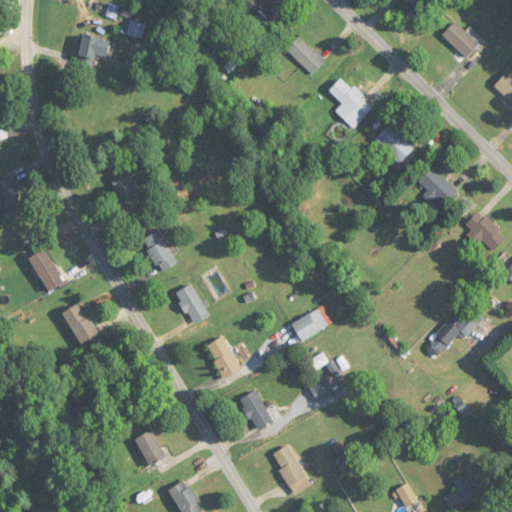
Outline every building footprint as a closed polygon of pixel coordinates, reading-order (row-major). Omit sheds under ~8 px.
[(237,0),(263,26),(276,14),(261,0),(237,0)] [(406,0),(419,12),(431,0),(406,0)] [(128,34),(146,40),(150,27),(132,21),(128,34)] [(479,45),(456,22),(443,35),(466,58),(479,45)] [(107,57),(111,43),(86,34),(76,63),(92,68),(97,54),(107,57)] [(314,75),(327,61),(300,36),(287,50),(314,75)] [(511,102),(511,76),(508,72),(495,85),(511,102)] [(337,111),(354,129),(374,109),(344,77),(330,91),(344,104),(337,111)] [(415,149),(391,125),(376,140),(400,164),(415,149)] [(0,137),(8,137),(7,128),(0,128),(0,137)] [(421,182),(445,206),(459,192),(435,168),(421,182)] [(113,182),(128,216),(144,209),(130,174),(113,182)] [(24,212),(12,178),(0,181),(0,204),(5,219),(24,212)] [(483,240),(494,251),(507,238),(480,211),(467,224),(473,231),(469,236),(478,245),(483,240)] [(163,273),(179,263),(160,231),(144,241),(163,273)] [(64,284),(46,249),(30,257),(49,292),(64,284)] [(177,294),(196,325),(211,315),(192,284),(177,294)] [(63,314),(82,345),(99,334),(80,304),(63,314)] [(485,319),(470,304),(437,336),(448,346),(462,331),(468,336),(485,319)] [(292,325),(303,342),(329,326),(319,309),(292,325)] [(207,347),(226,378),(243,368),(224,337),(207,347)] [(319,402),(335,392),(326,377),(310,387),(319,402)] [(275,422),(256,391),(240,401),(259,431),(275,422)] [(137,439),(151,467),(167,459),(153,431),(137,439)] [(290,487),(307,479),(291,446),(274,454),(290,487)] [(457,511),(490,494),(481,476),(468,483),(464,477),(454,482),(458,490),(445,497),(452,511),(457,511)] [(171,488),(181,511),(203,511),(190,481),(171,488)] [(417,501),(410,485),(399,489),(407,506),(417,501)]
